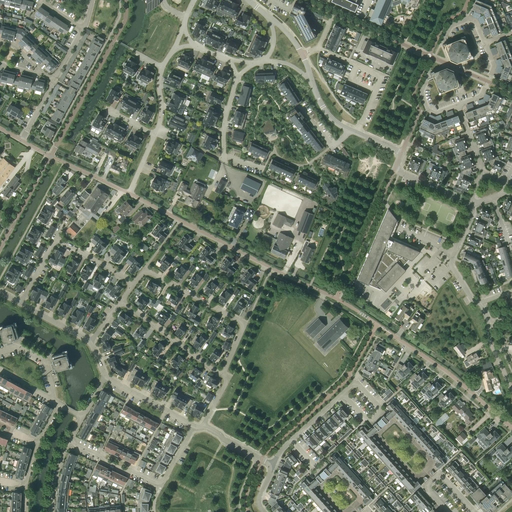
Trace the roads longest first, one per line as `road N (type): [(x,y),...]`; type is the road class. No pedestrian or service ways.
road 1 (residential): [(364,316),(129,193)]
road 2 (residential): [(222,374),(246,324),(145,269),(132,283)]
road 3 (residential): [(511,428),(383,329)]
road 4 (residential): [(469,203),(400,172),(394,168),(401,152),(357,132)]
road 5 (residential): [(222,374),(122,303)]
